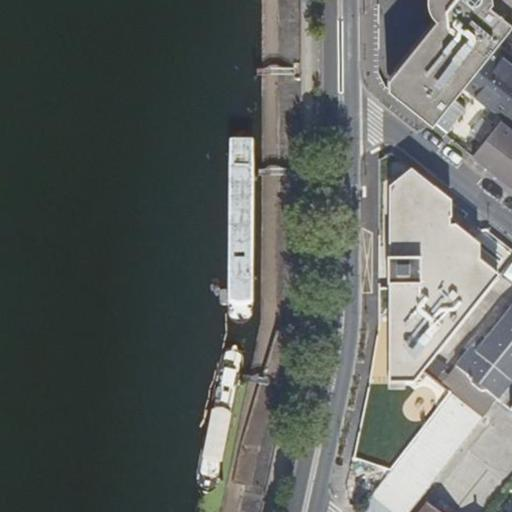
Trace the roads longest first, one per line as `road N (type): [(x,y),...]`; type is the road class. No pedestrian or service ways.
road 1 (secondary): [(342,118),(331,192),(330,336),(294,511)]
road 2 (secondary): [(314,510),(351,329),(342,118)]
road 3 (residential): [(511,217),(398,130),(342,118)]
